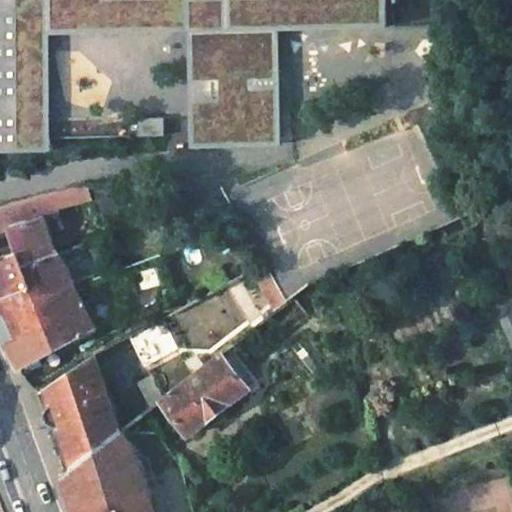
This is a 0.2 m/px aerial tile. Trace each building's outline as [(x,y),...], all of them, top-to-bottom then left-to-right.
[(262,24),(261,0),(346,0),(347,25),(393,24),(392,0),(0,0),(0,137),(23,137),(58,136),(56,33),(54,0),(107,0),(108,32),(204,29),(205,82),(197,82),(198,145),(242,144),(241,137),(288,136),(285,27),(285,23),(262,24)] [(108,32),(107,0),(54,0),(56,33),(108,32)] [(347,25),(346,0),(261,0),(262,24),(285,23),(285,27),(347,25)] [(205,82),(204,29),(195,29),(197,82),(205,82)] [(166,134),(166,115),(139,116),(140,134),(166,134)] [(0,150),(58,149),(58,136),(23,137),(0,137),(0,150)] [(288,143),(288,136),(241,137),(242,144),(288,143)] [(97,203),(93,183),(0,208),(0,233),(13,230),(21,254),(0,260),(0,300),(34,290),(28,269),(58,258),(52,247),(46,222),(65,217),(64,212),(97,203)] [(75,287),(58,258),(28,269),(34,290),(0,300),(0,331),(1,335),(8,349),(52,326),(42,301),(75,287)] [(107,349),(75,287),(42,301),(52,326),(8,349),(19,371),(67,345),(76,369),(83,364),(107,349)] [(308,318),(294,297),(234,343),(249,365),(308,318)] [(249,390),(221,354),(190,377),(162,400),(191,435),(249,390)] [(118,433),(83,364),(76,369),(39,395),(48,414),(45,419),(44,426),(49,430),(56,432),(72,468),(118,433)] [(72,468),(65,474),(78,511),(152,511),(139,462),(118,433),(72,468)]
